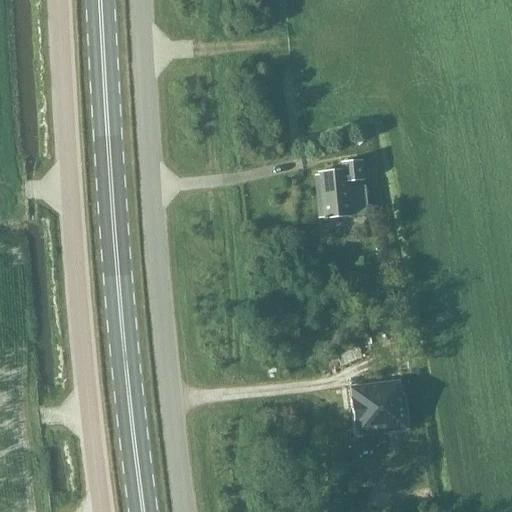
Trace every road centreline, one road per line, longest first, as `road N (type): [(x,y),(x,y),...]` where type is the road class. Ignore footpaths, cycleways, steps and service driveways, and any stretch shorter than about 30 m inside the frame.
road 1 (primary): [(143,511),(118,296),(101,0)]
road 2 (unclassified): [(139,0),(183,511)]
road 3 (unclassified): [(59,0),(101,511)]
